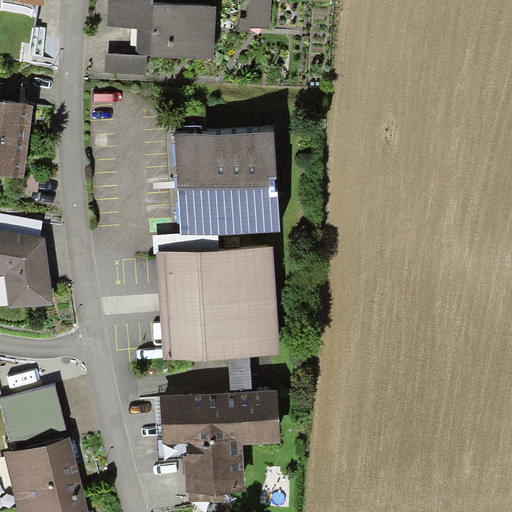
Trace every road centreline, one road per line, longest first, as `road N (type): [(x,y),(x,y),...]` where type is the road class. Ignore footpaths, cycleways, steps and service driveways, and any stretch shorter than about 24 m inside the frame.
road 1 (residential): [(73,0),(62,128),(94,341)]
road 2 (residential): [(94,341),(134,511)]
